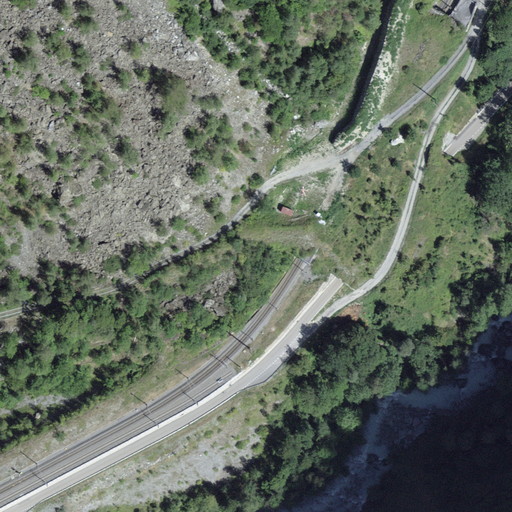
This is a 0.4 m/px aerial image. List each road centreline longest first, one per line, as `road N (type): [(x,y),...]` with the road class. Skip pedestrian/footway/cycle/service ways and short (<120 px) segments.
road 1 (tertiary): [(511,85),(254,372),(209,406),(10,511)]
road 2 (track): [(476,28),(344,159),(277,178),(212,236),(117,287),(0,316)]
road 3 (track): [(282,346),(384,268),(434,122),(472,64),(476,28)]
